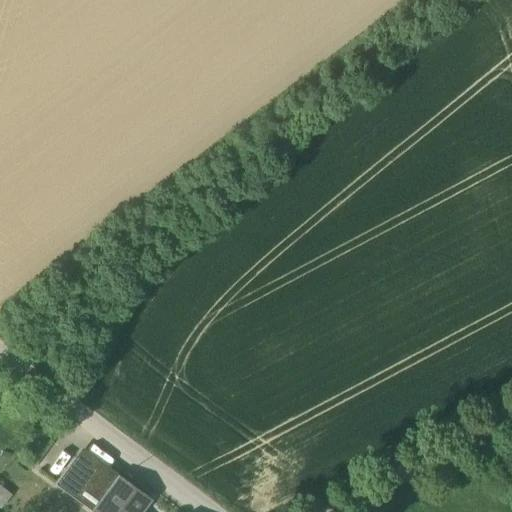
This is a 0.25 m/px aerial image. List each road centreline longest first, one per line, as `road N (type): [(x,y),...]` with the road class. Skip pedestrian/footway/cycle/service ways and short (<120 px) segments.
road 1 (unclassified): [(211,511),(0,351)]
road 2 (residential): [(331,511),(511,414)]
